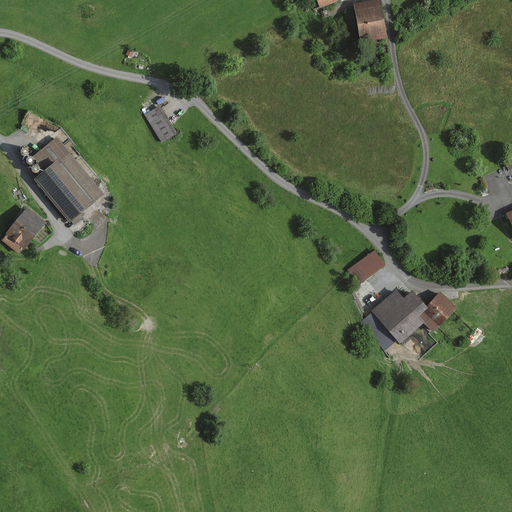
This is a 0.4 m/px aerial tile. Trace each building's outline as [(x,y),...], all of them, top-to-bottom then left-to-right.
[(314,0),(317,8),(339,0),(314,0)] [(380,0),(374,0),(354,3),(361,42),(387,38),(380,0)] [(160,107),(146,114),(161,142),(175,134),(160,107)] [(24,122),(41,128),(46,114),(29,108),(24,122)] [(103,195),(58,136),(33,156),(45,172),(36,178),(69,221),(103,195)] [(25,156),(27,156),(28,156),(29,155),(29,153),(29,152),(29,151),(28,149),(27,149),(26,148),(24,148),(23,149),(22,150),(21,151),(21,152),(21,153),(22,155),(23,156),(24,156),(25,156)] [(31,165),(32,165),(33,164),(34,163),(35,162),(35,160),(34,159),(34,158),(33,157),(31,157),(30,157),(28,157),(27,158),(27,159),(26,161),(27,162),(27,163),(28,164),(29,165),(31,165)] [(36,173),(38,173),(39,172),(40,171),(40,170),(41,169),(40,167),(39,166),(38,165),(37,165),(36,165),(34,165),(33,166),(32,167),(32,169),(32,170),(33,171),(34,172),(35,173),(36,173)] [(48,222),(28,206),(6,234),(7,234),(2,241),(19,254),(23,248),(26,250),(48,222)] [(376,251),(348,270),(358,285),(386,265),(376,251)] [(397,290),(360,321),(388,353),(425,322),(421,318),(430,309),(426,305),(414,290),(404,298),(397,290)] [(457,307),(440,291),(426,305),(430,309),(421,318),(425,322),(434,331),(457,307)]
